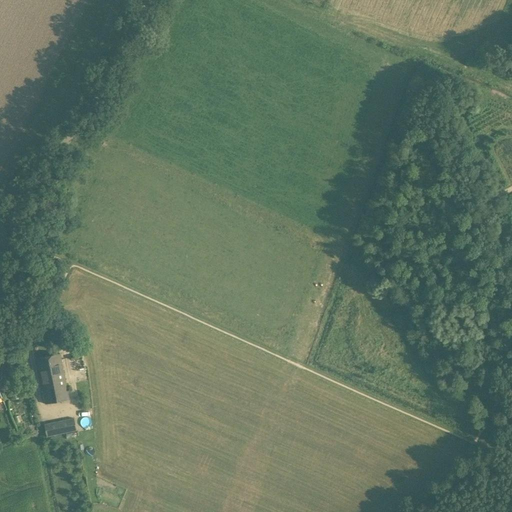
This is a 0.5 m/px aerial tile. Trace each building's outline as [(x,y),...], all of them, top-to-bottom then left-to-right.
[(48,356),(57,402),(69,399),(60,354),(48,356)] [(3,355),(1,376),(9,378),(12,356),(3,355)] [(45,404),(57,402),(48,356),(36,359),(45,404)] [(62,433),(76,430),(74,419),(59,422),(62,433)] [(59,422),(45,425),(47,436),(62,433),(59,422)]
